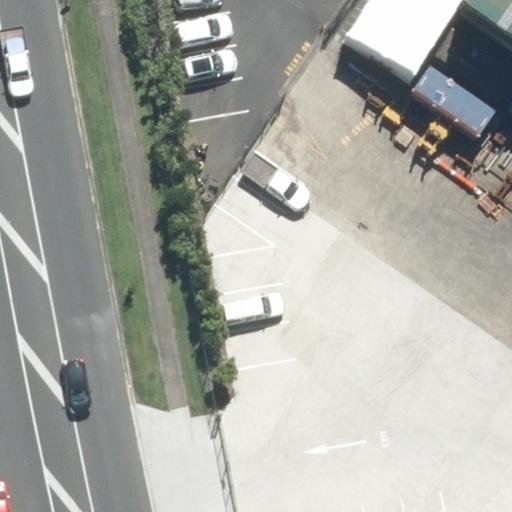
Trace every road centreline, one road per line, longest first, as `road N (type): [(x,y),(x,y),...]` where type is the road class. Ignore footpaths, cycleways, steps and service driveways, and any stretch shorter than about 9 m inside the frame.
road 1 (secondary): [(0,75),(100,511)]
road 2 (unknown): [(297,0),(511,222)]
